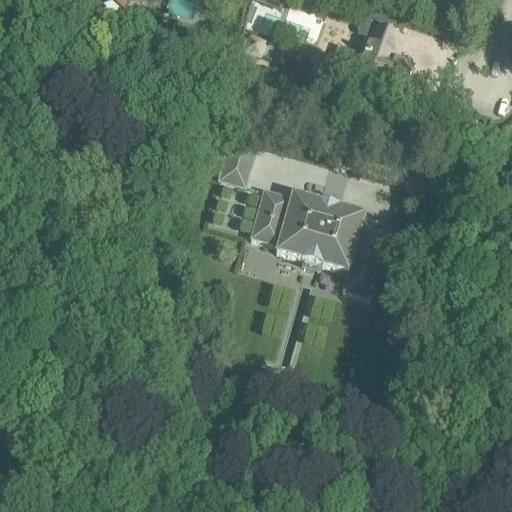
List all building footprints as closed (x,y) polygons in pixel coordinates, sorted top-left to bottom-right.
[(132,0),(101,0),(98,11),(127,19),(132,0)] [(267,11),(261,27),(315,47),(325,19),(289,6),(284,18),(267,11)] [(337,51),(326,82),(353,92),(356,82),(376,89),(377,86),(403,96),(404,94),(407,95),(411,95),(414,87),(411,84),(408,83),(412,72),(394,66),(402,44),(398,43),(402,31),(366,18),(361,29),(369,32),(359,59),(337,51)] [(136,34),(157,40),(161,27),(140,21),(136,34)] [(241,43),(234,64),(252,70),(256,60),(245,56),(249,46),(241,43)] [(249,46),(245,56),(256,60),(260,61),(263,52),(260,46),(250,43),(249,46)] [(218,188),(245,195),(254,160),(227,153),(218,188)] [(290,206),(263,199),(250,246),(277,253),(275,259),(347,279),(342,299),(369,306),(389,234),(362,226),(364,221),(292,201),(290,206)]
